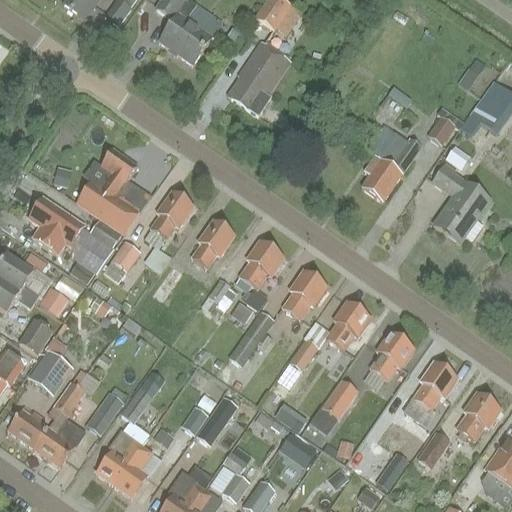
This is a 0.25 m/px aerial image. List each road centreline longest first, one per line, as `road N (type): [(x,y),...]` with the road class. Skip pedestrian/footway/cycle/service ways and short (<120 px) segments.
road 1 (residential): [(511,375),(69,61)]
road 2 (residential): [(0,175),(69,61)]
